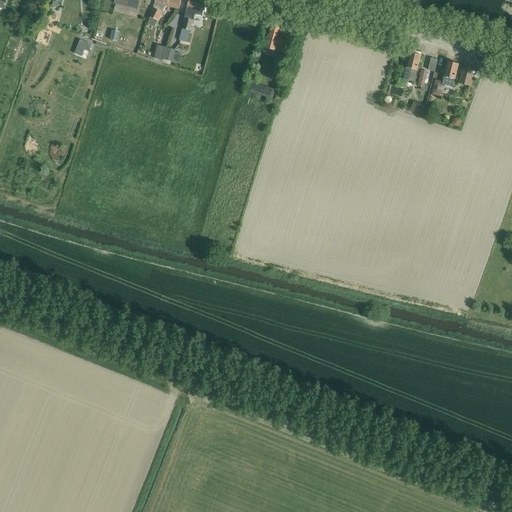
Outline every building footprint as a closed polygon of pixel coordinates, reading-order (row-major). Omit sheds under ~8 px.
[(115,0),(115,3),(137,9),(139,0),(115,0)] [(149,17),(150,17),(148,25),(154,27),(157,21),(162,12),(161,11),(165,5),(179,8),(181,0),(155,0),(154,3),(155,3),(154,8),(149,17)] [(181,33),(179,41),(187,42),(190,31),(193,20),(193,21),(194,15),(202,17),(206,1),(201,0),(188,0),(184,18),(185,18),(181,33)] [(272,18),(269,32),(265,47),(285,53),(289,38),(279,36),(283,21),(272,18)] [(154,58),(163,61),(164,60),(171,62),(174,50),(158,45),(154,58)] [(417,70),(420,55),(410,52),(406,67),(403,79),(414,82),(417,70)] [(437,68),(439,56),(432,55),(430,67),(437,68)] [(435,80),(431,94),(439,96),(442,85),(452,88),(456,72),(458,64),(448,61),(447,61),(442,82),(435,80)] [(463,67),(462,72),(459,84),(469,86),(473,70),(463,67)] [(418,86),(424,88),(427,72),(421,70),(418,86)] [(423,112),(426,102),(415,99),(413,109),(423,112)] [(14,178),(17,168),(12,167),(9,176),(14,178)]
